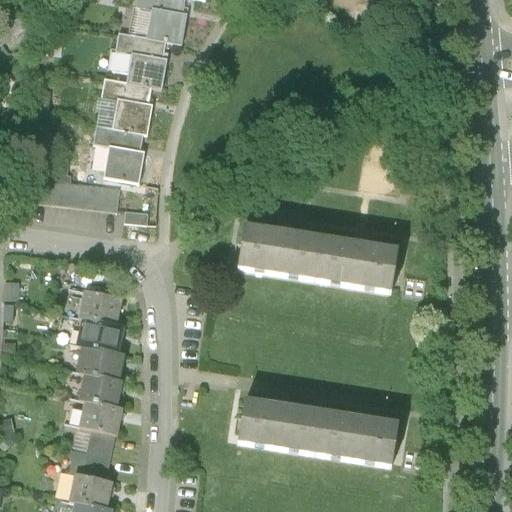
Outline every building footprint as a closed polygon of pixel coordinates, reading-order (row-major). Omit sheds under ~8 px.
[(135,0),(134,9),(153,13),(183,18),(186,2),(175,0),(135,0)] [(52,10),(46,1),(34,10),(40,18),(52,10)] [(167,46),(182,48),(187,19),(183,18),(153,13),(147,42),(167,46)] [(116,56),(130,58),(163,64),(167,46),(147,42),(119,37),(116,56)] [(151,93),(160,94),(165,65),(163,64),(130,58),(125,88),(151,93)] [(102,100),(118,103),(149,108),(151,93),(125,88),(104,84),(102,100)] [(144,139),(148,140),(153,109),(149,108),(118,103),(112,133),(144,139)] [(141,156),(144,139),(112,133),(97,130),(94,148),(110,151),(141,156)] [(105,182),(140,188),(145,157),(141,156),(110,151),(105,182)] [(43,171),(41,184),(67,188),(70,164),(58,163),(57,173),(43,171)] [(117,217),(120,194),(67,188),(41,184),(36,184),(34,207),(117,217)] [(126,216),(125,227),(147,230),(149,218),(126,216)] [(239,273),(314,285),(321,245),(245,232),(239,273)] [(396,257),(321,245),(314,285),(390,297),(396,257)] [(90,276),(86,296),(100,299),(104,279),(90,276)] [(19,286),(5,285),(5,302),(19,302),(19,286)] [(80,322),(86,323),(117,330),(123,304),(100,299),(86,296),(80,322)] [(81,349),(85,350),(117,357),(122,331),(117,330),(86,323),(81,349)] [(16,346),(4,345),(4,357),(15,357),(16,346)] [(79,376),(86,378),(119,385),(125,359),(117,357),(85,350),(79,376)] [(80,404),(86,405),(117,412),(123,386),(119,385),(86,378),(80,404)] [(122,413),(117,412),(86,405),(81,431),(116,439),(122,413)] [(238,447),(315,459),(321,418),(244,406),(238,447)] [(398,431),(321,418),(315,459),(391,471),(398,431)] [(11,421),(0,423),(0,428),(2,438),(15,434),(11,421)] [(77,430),(73,453),(111,461),(116,439),(81,431),(77,430)] [(106,484),(111,461),(73,453),(66,451),(61,474),(77,477),(106,484)] [(71,505),(78,506),(104,511),(108,511),(114,486),(106,484),(77,477),(71,505)]
